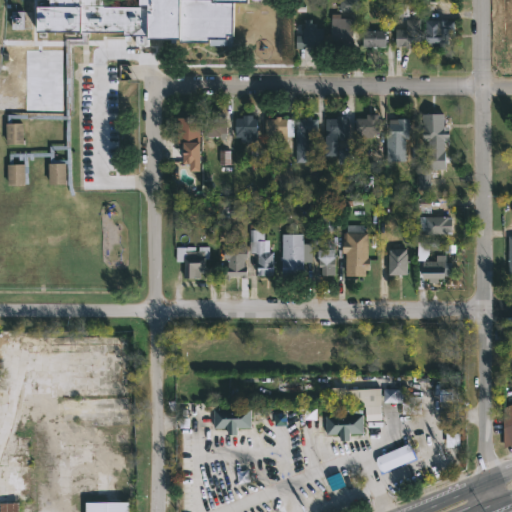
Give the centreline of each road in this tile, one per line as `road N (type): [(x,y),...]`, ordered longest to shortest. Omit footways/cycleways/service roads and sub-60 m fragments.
road 1 (residential): [(511,310),(0,314)]
road 2 (residential): [(483,507),(481,0)]
road 3 (residential): [(156,511),(155,93)]
road 4 (residential): [(511,88),(155,93)]
